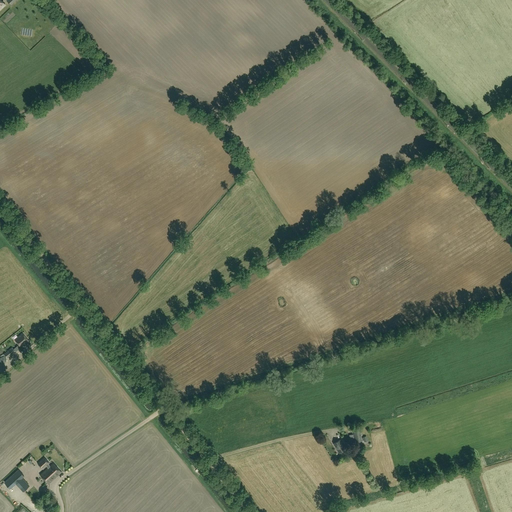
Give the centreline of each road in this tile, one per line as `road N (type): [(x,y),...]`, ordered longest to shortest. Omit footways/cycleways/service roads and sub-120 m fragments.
road 1 (unclassified): [(249,511),(82,305)]
road 2 (unclassified): [(82,305),(0,204)]
